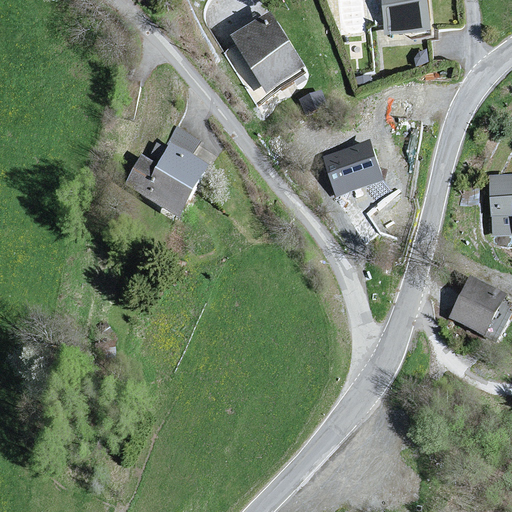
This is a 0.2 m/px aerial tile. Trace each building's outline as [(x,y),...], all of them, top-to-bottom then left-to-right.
[(428,36),(425,0),(384,0),(387,40),(428,36)] [(303,80),(272,24),(237,43),(269,99),(303,80)] [(180,224),(210,175),(189,163),(198,148),(177,136),(165,156),(157,151),(146,167),(143,165),(127,191),(180,224)] [(384,185),(371,153),(337,167),(343,182),(329,187),(342,219),(371,208),(365,193),(384,185)] [(511,182),(492,184),(494,224),(511,223),(511,182)] [(503,303),(471,285),(450,322),(483,340),(503,303)]
